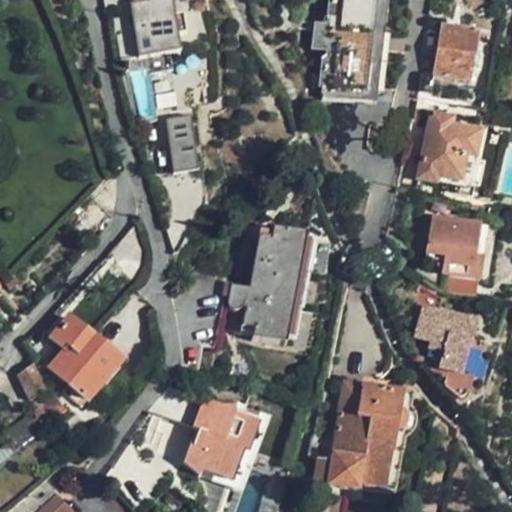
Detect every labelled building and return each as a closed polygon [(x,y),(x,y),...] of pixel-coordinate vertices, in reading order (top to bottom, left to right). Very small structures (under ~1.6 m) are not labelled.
[(135,0),(141,56),(182,52),(176,0),(135,0)] [(364,92),(380,0),(332,0),(331,14),(316,12),(310,48),(325,51),(320,85),(364,92)] [(470,82),(481,30),(444,24),(433,74),(470,82)] [(431,114),(437,115),(438,106),(426,104),(424,119),(430,120),(431,114)] [(169,116),(173,170),(200,168),(196,114),(169,116)] [(437,115),(431,114),(430,120),(419,179),(439,183),(440,178),(460,182),(461,182),(458,195),(466,196),(467,191),(474,192),(483,148),(476,146),(477,143),(479,135),(450,129),(452,118),(437,115)] [(495,191),(504,147),(489,145),(480,188),(495,191)] [(70,220),(95,243),(97,242),(113,217),(90,197),(70,220)] [(472,204),(463,202),(461,212),(471,214),(472,204)] [(440,275),(472,281),(474,281),(484,227),(432,219),(425,259),(442,263),(440,275)] [(286,343),(307,235),(270,229),(269,239),(256,237),(246,287),(225,285),(223,298),(226,300),(228,305),(232,307),(236,305),(238,302),(244,303),(241,322),(252,324),(249,334),(286,343)] [(472,281),(440,275),(438,290),(469,296),(472,281)] [(474,340),(477,322),(421,309),(413,340),(426,343),(425,350),(441,353),(437,368),(447,371),(442,385),(454,393),(460,396),(466,393),(469,390),(482,343),(474,340)] [(120,359),(88,337),(68,322),(52,343),(63,352),(51,370),(87,399),(120,359)] [(20,377),(31,404),(47,392),(32,366),(20,377)] [(319,458),(314,482),(360,489),(361,482),(385,486),(403,391),(343,383),(338,412),(341,412),(332,460),(319,458)] [(167,385),(147,411),(189,430),(200,401),(167,385)] [(397,487),(414,391),(403,389),(403,391),(385,486),(397,487)] [(45,426),(65,410),(61,405),(57,398),(36,415),(45,426)] [(222,408),(200,401),(189,430),(197,433),(192,447),(189,446),(183,464),(198,476),(231,486),(243,451),(254,455),(268,417),(234,405),(232,407),(222,408)] [(50,490),(24,511),(40,511),(56,499),(50,490)] [(68,511),(56,499),(40,511),(68,511)]
